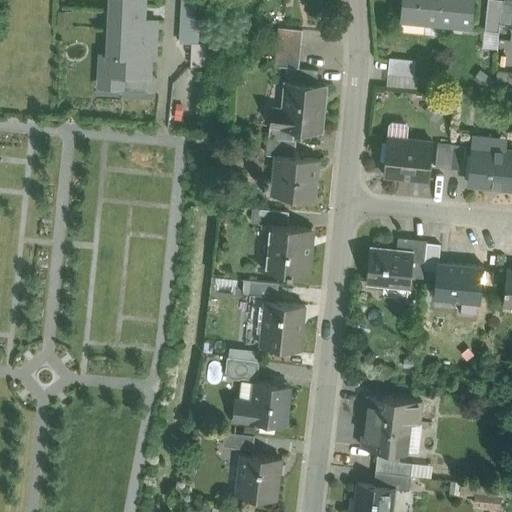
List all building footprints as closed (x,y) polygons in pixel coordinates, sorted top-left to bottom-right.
[(110,0),(110,19),(143,20),(144,0),(110,0)] [(194,0),(181,0),(179,42),(197,43),(198,20),(193,19),(194,0)] [(441,0),(401,0),(400,15),(440,19),(441,0)] [(473,0),(441,0),(440,19),(472,22),(473,0)] [(501,0),(487,0),(484,30),(499,32),(501,0)] [(511,23),(511,0),(502,0),(500,23),(511,24),(511,23)] [(143,20),(110,19),(108,54),(108,55),(148,57),(154,58),(156,21),(143,20)] [(302,28),(279,26),(277,39),(301,41),(302,28)] [(484,30),(482,50),(497,52),(499,32),(484,30)] [(301,41),(277,39),(276,51),(300,54),(301,41)] [(300,54),(276,51),(275,65),(290,66),(299,67),(300,54)] [(148,57),(108,55),(108,54),(102,54),(101,75),(119,76),(147,78),(149,78),(150,62),(148,62),(148,57)] [(414,61),(390,59),(389,73),(413,75),(414,61)] [(299,67),(290,66),(289,81),(317,84),(318,69),(299,67)] [(511,72),(497,71),(494,95),(511,97),(511,72)] [(413,75),(389,73),(388,85),(412,87),(413,75)] [(101,75),(101,87),(119,88),(119,76),(101,75)] [(147,78),(119,76),(119,88),(147,90),(147,78)] [(289,81),(285,80),(282,106),(275,105),(273,124),(273,125),(280,126),(295,127),(321,130),(323,111),(319,110),(321,86),(325,86),(326,84),(317,84),(289,81)] [(405,123),(391,121),(388,124),(387,136),(383,174),(429,178),(433,140),(407,138),(408,126),(405,123)] [(295,127),(280,126),(273,125),(273,124),(269,124),(268,136),(293,139),(295,127)] [(472,145),(506,149),(507,137),(473,134),(472,145)] [(293,139),(268,136),(266,153),(282,154),(294,156),(296,139),(293,139)] [(451,143),(437,142),(435,166),(449,167),(451,143)] [(465,145),(451,143),(449,167),(463,169),(465,145)] [(511,149),(506,149),(472,145),(468,182),(511,186),(511,149)] [(294,156),(282,154),(278,194),(314,198),(316,178),(314,178),(316,158),(294,156)] [(289,211),(261,208),(259,223),(272,225),(272,224),(287,225),(289,211)] [(287,225),(272,224),(272,225),(268,268),(262,267),(262,268),(307,273),(311,228),(287,225)] [(396,249),(370,246),(366,281),(410,285),(411,275),(414,238),(398,236),(396,249)] [(427,239),(414,238),(411,275),(423,276),(427,239)] [(440,244),(427,242),(424,267),(436,269),(437,261),(438,261),(440,244)] [(438,261),(437,261),(436,269),(434,297),(465,300),(479,301),(483,265),(438,261)] [(511,267),(506,267),(503,303),(511,303),(511,267)] [(278,282),(251,279),(250,294),(277,296),(278,282)] [(465,300),(434,297),(433,308),(458,310),(465,300)] [(301,304),(266,300),(261,345),(299,349),(302,319),(299,318),(301,304)] [(228,347),(227,356),(259,360),(261,351),(228,347)] [(259,360),(227,356),(225,372),(257,376),(259,360)] [(289,385),(255,381),(255,385),(253,401),(236,399),(235,399),(233,418),(284,425),(289,385)] [(238,383),(236,399),(253,401),(255,385),(238,383)] [(422,400),(368,394),(362,446),(378,448),(400,450),(404,420),(420,422),(422,400)] [(254,435),(224,431),(223,445),(253,449),(254,435)] [(378,448),(377,458),(399,460),(400,450),(378,448)] [(280,457),(242,453),(237,494),(275,499),(280,457)] [(377,458),(375,471),(411,475),(412,462),(399,460),(377,458)] [(411,475),(375,471),(373,484),(391,486),(391,487),(409,489),(411,475)] [(373,484),(358,482),(354,511),(387,511),(391,487),(391,486),(373,484)] [(500,487),(474,484),(473,493),(479,494),(477,503),(491,505),(490,511),(500,511),(502,497),(499,497),(500,487)]
